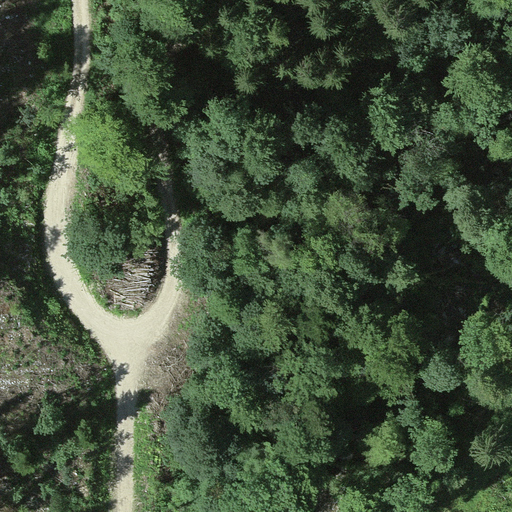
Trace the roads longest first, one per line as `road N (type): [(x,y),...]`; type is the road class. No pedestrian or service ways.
road 1 (track): [(124,338),(83,307),(54,248),(79,86),(81,0)]
road 2 (track): [(177,34),(160,105),(180,270),(176,296),(158,331),(124,338)]
